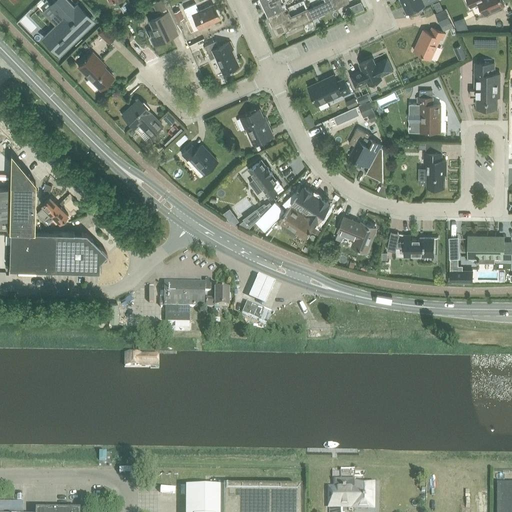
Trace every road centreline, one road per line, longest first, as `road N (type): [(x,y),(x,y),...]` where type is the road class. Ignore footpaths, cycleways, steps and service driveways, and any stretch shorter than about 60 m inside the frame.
road 1 (residential): [(468,211),(385,207),(339,185),(306,150),(272,76)]
road 2 (unclassified): [(0,116),(147,263)]
road 3 (residential): [(468,211),(474,131),(493,131),(499,140),(498,208),(490,210)]
road 4 (primary): [(511,310),(411,306),(340,292)]
road 5 (primary): [(187,228),(255,266),(340,292)]
road 6 (primary): [(340,292),(194,217)]
road 7 (primary): [(112,160),(0,47)]
road 8 (unclassified): [(147,263),(107,292),(0,289)]
road 9 (residential): [(272,76),(385,24),(374,0)]
road 10 (unclassified): [(126,511),(125,492),(108,476),(0,476)]
road 11 (residential): [(205,106),(182,61),(162,62),(160,87),(193,111)]
